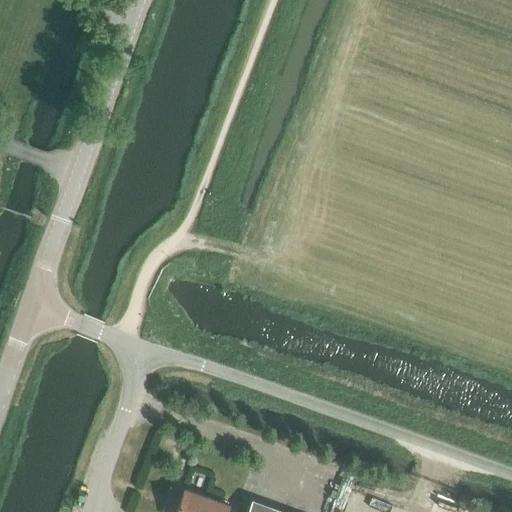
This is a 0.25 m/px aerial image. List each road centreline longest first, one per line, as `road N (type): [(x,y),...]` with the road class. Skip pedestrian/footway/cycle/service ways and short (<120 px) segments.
road 1 (unclassified): [(143,350),(511,482)]
road 2 (tertiary): [(35,310),(137,0)]
road 3 (unclassified): [(91,511),(143,350)]
